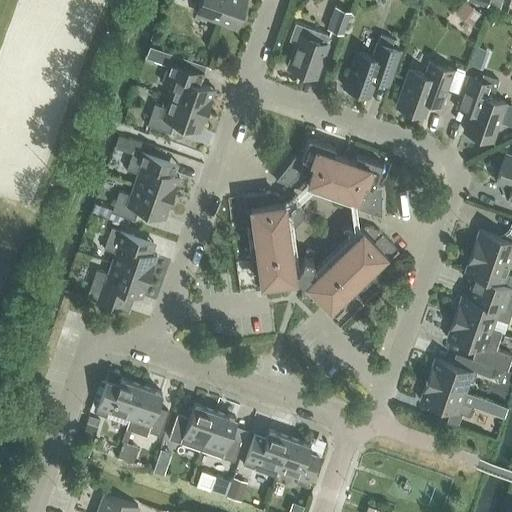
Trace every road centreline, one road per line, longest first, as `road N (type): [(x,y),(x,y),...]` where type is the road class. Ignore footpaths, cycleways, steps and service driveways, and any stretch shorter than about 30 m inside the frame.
road 1 (residential): [(375,428),(459,188),(456,163),(245,85)]
road 2 (residential): [(151,354),(245,85)]
road 3 (residential): [(151,354),(98,337),(36,511)]
road 4 (residential): [(353,422),(151,354)]
